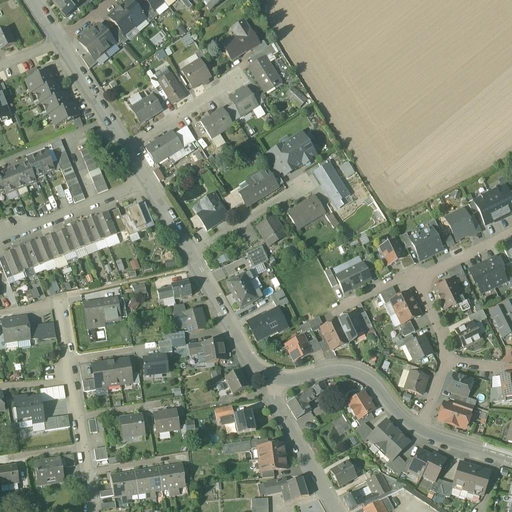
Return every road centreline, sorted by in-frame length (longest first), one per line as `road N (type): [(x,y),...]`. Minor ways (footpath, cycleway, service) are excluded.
road 1 (residential): [(277,379),(351,372),(417,431)]
road 2 (residential): [(0,243),(149,183)]
road 3 (residential): [(189,253),(250,364),(277,379)]
road 4 (residential): [(335,511),(276,410),(277,379)]
road 5 (residential): [(70,380),(58,301),(0,313)]
road 6 (residential): [(126,146),(239,75)]
road 7 (residential): [(189,253),(304,186)]
road 8 (residential): [(89,511),(70,380)]
road 9 (residential): [(59,43),(126,146)]
